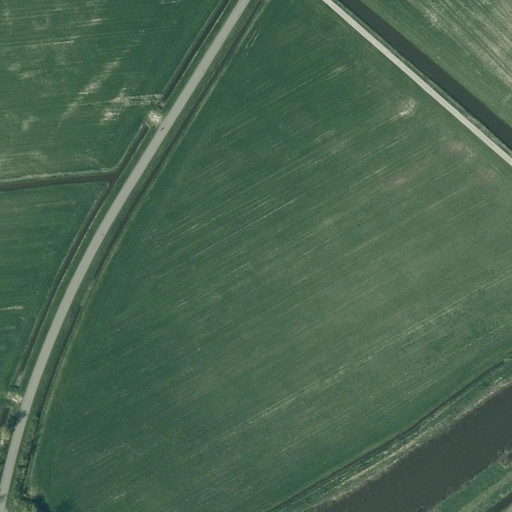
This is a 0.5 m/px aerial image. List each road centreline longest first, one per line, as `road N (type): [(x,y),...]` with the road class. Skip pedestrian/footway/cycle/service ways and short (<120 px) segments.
road 1 (tertiary): [(0,491),(69,294),(116,202),(244,0)]
road 2 (track): [(326,0),(511,162)]
